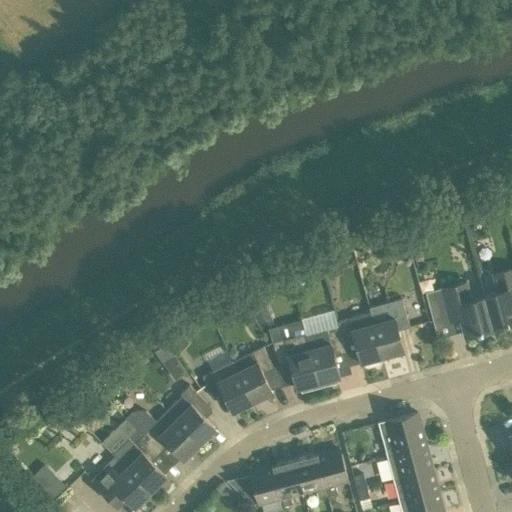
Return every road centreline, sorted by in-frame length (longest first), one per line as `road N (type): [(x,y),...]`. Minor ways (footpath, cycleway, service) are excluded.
road 1 (residential): [(173,511),(262,436),(449,386)]
road 2 (residential): [(449,386),(481,511)]
